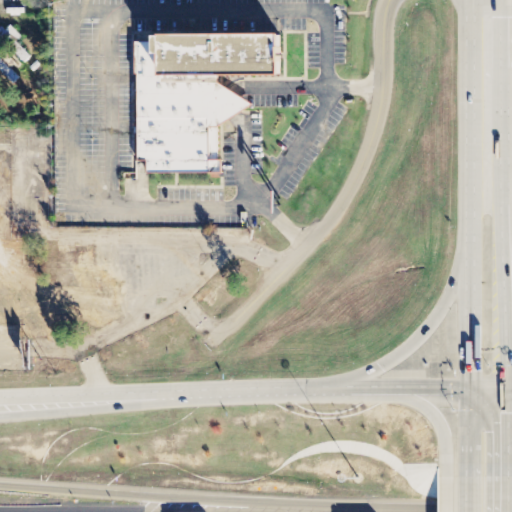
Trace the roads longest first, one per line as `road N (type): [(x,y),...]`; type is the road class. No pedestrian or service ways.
road 1 (primary): [(503,463),(500,0)]
road 2 (residential): [(390,0),(380,109),(358,173),(310,242),(216,338)]
road 3 (motorway): [(337,511),(0,482)]
road 4 (primary): [(471,0),(470,237)]
road 5 (motorway): [(220,390),(0,412)]
road 6 (secondary): [(220,390),(0,397)]
road 7 (primary): [(470,237),(430,326),(392,359),(328,388)]
road 8 (primary): [(470,237),(473,388)]
road 9 (secondary): [(473,388),(328,388)]
